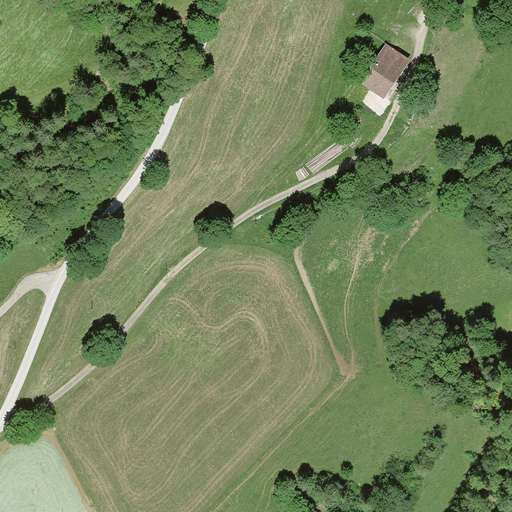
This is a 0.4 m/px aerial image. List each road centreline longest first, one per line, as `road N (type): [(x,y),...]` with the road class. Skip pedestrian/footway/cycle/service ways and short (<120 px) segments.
road 1 (track): [(0,427),(84,373),(198,250),(263,202),(365,156),(401,104),(434,0)]
road 2 (unclassified): [(218,0),(162,138),(50,295),(0,425)]
